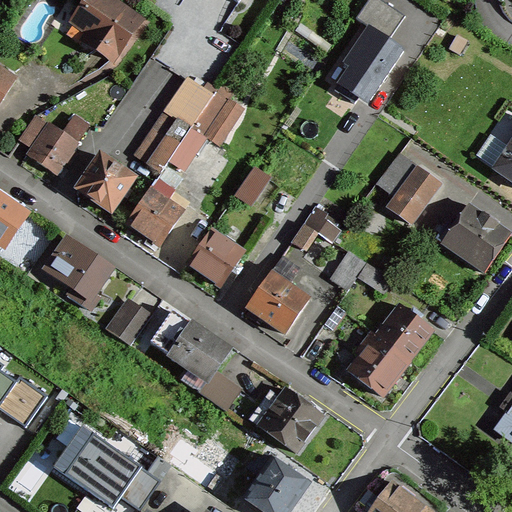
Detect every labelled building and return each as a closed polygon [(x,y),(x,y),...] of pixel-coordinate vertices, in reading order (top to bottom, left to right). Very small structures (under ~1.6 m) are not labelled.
[(94,0),(89,8),(86,6),(75,23),(89,33),(101,41),(96,48),(113,60),(141,20),(112,0),(94,0)] [(87,0),(84,5),(86,6),(89,8),(94,0),(87,0)] [(101,41),(89,33),(84,40),(90,44),(96,48),(101,41)] [(459,36),(451,50),(461,55),(468,42),(459,36)] [(0,80),(11,87),(16,79),(0,68),(0,80)] [(0,104),(11,87),(0,80),(0,104)] [(189,80),(167,113),(191,129),(191,128),(197,120),(213,96),(189,80)] [(320,153),(337,164),(361,129),(324,104),(300,140),(320,153)] [(191,129),(167,113),(155,131),(138,155),(162,172),(169,162),(180,145),(191,129)] [(33,149),(50,125),(36,116),(20,140),(33,149)] [(206,126),(197,120),(191,128),(200,134),(206,126)] [(74,122),(65,134),(78,143),(87,131),(74,122)] [(78,143),(65,134),(51,124),(50,125),(33,149),(29,156),(42,165),(56,175),(78,143)] [(191,128),(191,129),(180,145),(192,154),(204,137),(200,134),(191,128)] [(511,143),(494,169),(511,181),(511,143)] [(192,154),(180,145),(169,162),(181,170),(192,154)] [(421,169),(400,154),(390,168),(411,183),(421,169)] [(134,178),(101,156),(79,190),(97,202),(112,212),(134,178)] [(267,177),(254,168),(242,184),(256,194),(267,177)] [(411,183),(390,168),(383,177),(404,192),(411,183)] [(439,183),(421,169),(411,183),(404,192),(400,198),(418,211),(439,183)] [(383,177),(378,185),(399,200),(400,198),(404,192),(383,177)] [(156,181),(127,223),(140,231),(149,237),(145,243),(155,250),(159,244),(161,245),(183,212),(168,202),(174,194),(156,181)] [(242,184),(235,195),(248,204),(256,194),(242,184)] [(13,224),(23,210),(4,197),(0,194),(0,243),(5,247),(18,228),(13,224)] [(410,224),(418,211),(400,198),(399,200),(391,210),(410,224)] [(454,227),(448,223),(438,239),(485,272),(500,251),(511,235),(469,206),(454,227)] [(316,207),(305,224),(315,231),(332,243),(341,231),(323,219),(327,214),(316,207)] [(28,213),(23,210),(13,224),(18,228),(28,213)] [(305,224),(292,242),(303,249),(315,231),(305,224)] [(211,231),(188,264),(206,276),(221,287),(244,254),(211,231)] [(91,299),(94,295),(111,270),(89,255),(69,241),(49,270),(74,287),(91,299)] [(335,278),(351,288),(359,276),(367,263),(351,253),(335,278)] [(385,292),(393,280),(367,263),(359,276),(385,292)] [(275,268),(248,307),(252,310),(248,315),(257,320),(260,315),(271,323),(286,333),(310,299),(289,286),(293,281),(275,268)] [(99,298),(94,295),(91,299),(74,287),(69,295),(91,310),(99,298)] [(130,302),(109,331),(131,346),(151,317),(130,302)] [(378,336),(410,361),(421,347),(433,331),(401,306),(378,336)] [(193,364),(211,377),(214,372),(229,350),(199,330),(173,312),(151,343),(190,369),(193,364)] [(397,377),(410,361),(378,336),(373,332),(358,351),(363,355),(351,371),(383,395),(397,377)] [(182,381),(199,393),(211,377),(193,364),(190,369),(182,381)] [(0,406),(2,403),(16,384),(0,372),(0,406)] [(211,377),(199,393),(226,411),(241,390),(214,372),(211,377)] [(16,384),(2,403),(29,422),(46,397),(20,379),(16,384)] [(271,393),(251,420),(296,453),(324,417),(303,401),(287,390),(280,400),(271,393)] [(26,426),(29,422),(2,403),(0,406),(0,408),(11,417),(26,426)] [(511,407),(511,408),(496,429),(511,440),(511,407)] [(120,497),(140,511),(160,483),(83,428),(55,467),(87,489),(113,507),(120,497)] [(165,458),(180,469),(192,453),(196,456),(200,449),(181,436),(165,458)] [(180,469),(205,487),(217,471),(196,456),(192,453),(180,469)] [(246,499),(264,511),(288,511),(295,503),(308,484),(267,455),(263,461),(260,459),(253,470),(261,476),(245,498),(246,499)] [(217,471),(205,487),(215,494),(227,478),(217,471)] [(378,502),(370,511),(430,511),(392,483),(378,502)] [(264,511),(246,499),(237,511),(264,511)]
